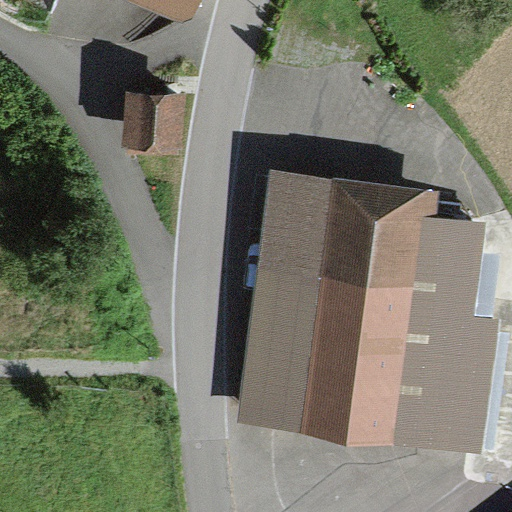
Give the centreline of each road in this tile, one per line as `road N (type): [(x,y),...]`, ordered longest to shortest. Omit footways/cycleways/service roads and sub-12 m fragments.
road 1 (residential): [(199,287),(167,275),(73,98),(0,42)]
road 2 (residential): [(246,0),(209,168),(199,287)]
road 3 (residential): [(199,287),(209,511)]
road 4 (track): [(201,384),(73,366),(0,366)]
